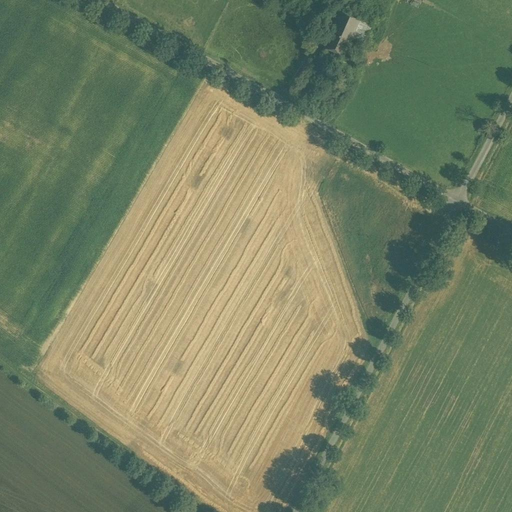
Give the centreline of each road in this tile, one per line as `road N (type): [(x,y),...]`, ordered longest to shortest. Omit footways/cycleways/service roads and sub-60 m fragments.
road 1 (residential): [(457,202),(97,0)]
road 2 (unclassified): [(457,202),(296,511)]
road 3 (track): [(0,360),(203,511)]
